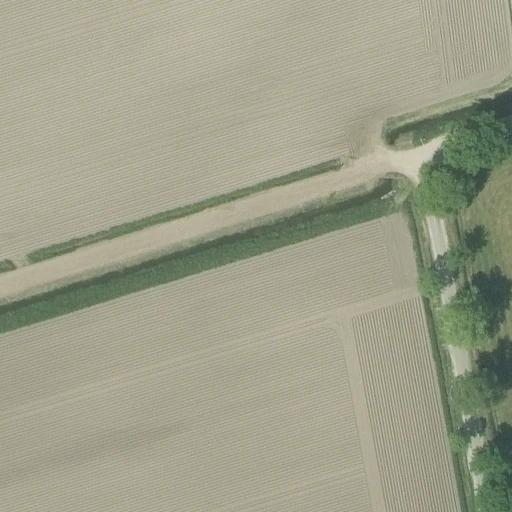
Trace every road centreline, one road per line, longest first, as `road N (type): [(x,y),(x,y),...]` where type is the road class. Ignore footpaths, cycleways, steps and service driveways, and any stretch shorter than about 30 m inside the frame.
road 1 (track): [(423,152),(0,284)]
road 2 (unclassified): [(490,511),(423,152)]
